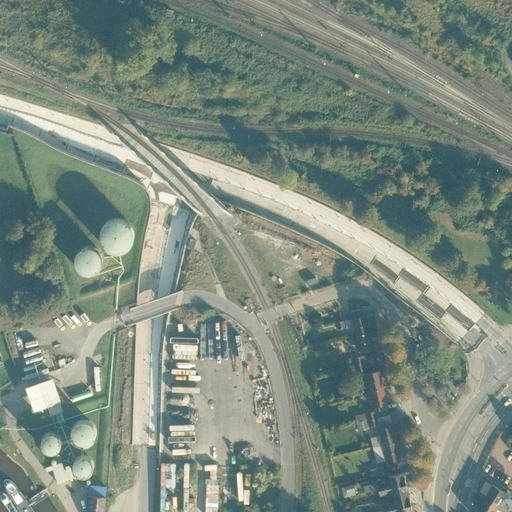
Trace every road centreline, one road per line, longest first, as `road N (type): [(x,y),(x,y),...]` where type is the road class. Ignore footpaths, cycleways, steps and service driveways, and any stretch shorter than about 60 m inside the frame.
road 1 (secondary): [(181,170),(366,248),(448,305),(511,364)]
road 2 (residential): [(181,170),(151,320),(145,511)]
road 3 (secondary): [(0,110),(181,170)]
road 4 (secondary): [(511,383),(465,439),(446,511)]
